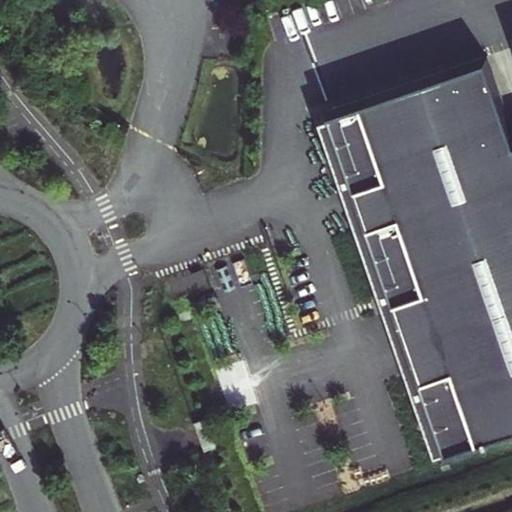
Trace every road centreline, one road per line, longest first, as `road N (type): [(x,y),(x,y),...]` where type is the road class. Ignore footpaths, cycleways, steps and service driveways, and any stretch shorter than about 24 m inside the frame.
road 1 (residential): [(103,511),(62,400),(73,322)]
road 2 (residential): [(73,322),(79,277),(70,248),(27,206)]
